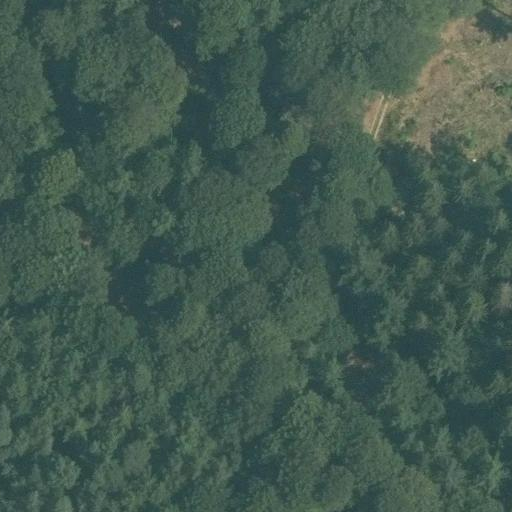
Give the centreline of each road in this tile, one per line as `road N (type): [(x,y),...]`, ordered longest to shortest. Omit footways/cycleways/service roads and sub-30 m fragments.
road 1 (track): [(225,511),(251,473),(428,0)]
road 2 (track): [(0,296),(155,389),(251,473),(280,511)]
